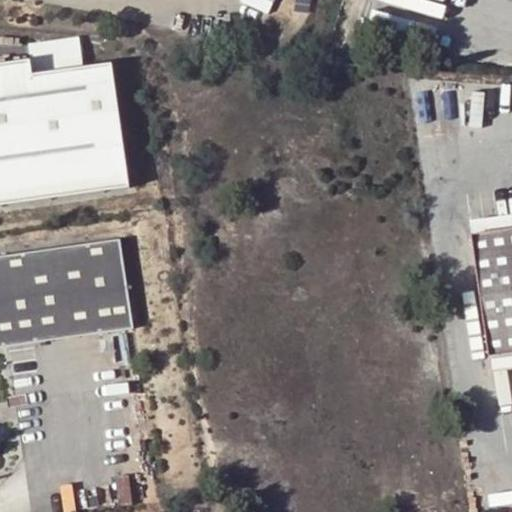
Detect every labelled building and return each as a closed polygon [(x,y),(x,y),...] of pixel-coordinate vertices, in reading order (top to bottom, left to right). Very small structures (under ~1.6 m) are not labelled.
[(454,19),(455,0),(389,0),(389,12),(454,19)] [(0,204),(127,186),(109,62),(29,74),(27,59),(0,62),(0,204)] [(468,240),(511,233),(511,219),(466,226),(468,240)] [(511,233),(468,240),(472,272),(511,266),(511,233)] [(0,347),(130,328),(117,239),(0,256),(0,347)] [(511,266),(472,272),(486,364),(511,359),(511,266)] [(511,359),(486,364),(488,375),(511,371),(511,359)]
